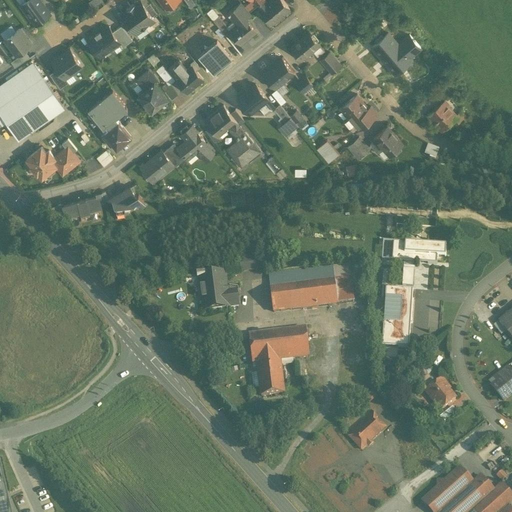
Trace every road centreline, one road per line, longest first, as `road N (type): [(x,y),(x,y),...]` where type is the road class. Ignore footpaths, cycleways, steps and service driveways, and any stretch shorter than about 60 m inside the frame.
road 1 (residential): [(311,7),(112,170),(10,201)]
road 2 (tertiary): [(287,511),(146,353)]
road 3 (tertiary): [(146,353),(10,201)]
road 4 (residential): [(511,427),(465,372),(459,337),(466,301),(511,265)]
road 5 (residential): [(311,7),(391,109),(439,145)]
road 6 (residential): [(146,353),(67,415),(0,436)]
